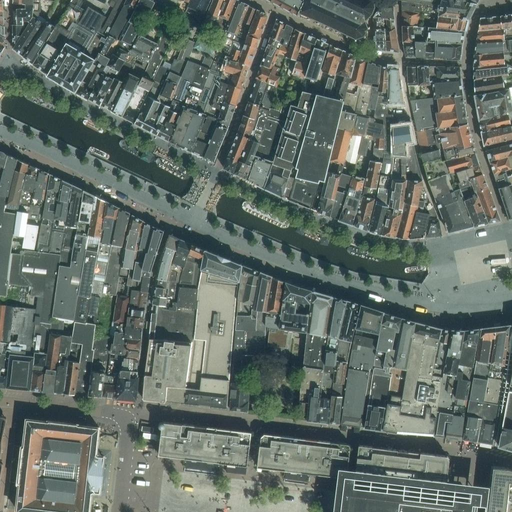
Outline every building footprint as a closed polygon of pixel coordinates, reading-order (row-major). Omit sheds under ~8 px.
[(47,42),(33,64),(46,73),(47,73),(53,63),(55,64),(68,43),(78,49),(81,44),(87,48),(84,52),(95,59),(96,59),(120,13),(126,0),(111,0),(112,0),(116,3),(99,34),(97,33),(106,17),(88,7),(86,11),(76,5),(79,0),(72,0),(59,22),(47,42)] [(78,92),(77,92),(89,99),(91,94),(102,73),(106,65),(119,40),(138,0),(126,0),(120,13),(96,59),(80,88),(78,92)] [(138,0),(119,40),(133,47),(139,35),(140,35),(156,2),(155,1),(155,0),(138,0)] [(155,0),(155,1),(156,2),(173,10),(174,8),(177,0),(155,0)] [(177,0),(174,8),(185,13),(187,7),(189,3),(190,0),(177,0)] [(185,13),(182,20),(192,25),(198,27),(210,0),(191,0),(188,7),(187,7),(185,13)] [(204,21),(202,26),(212,30),(214,26),(224,0),(213,0),(207,14),(205,18),(204,21)] [(224,0),(214,26),(224,30),(234,4),(235,0),(224,0)] [(226,30),(218,48),(229,52),(231,47),(238,32),(242,22),(249,6),(238,0),(226,30)] [(266,0),(280,7),(283,8),(297,16),(298,15),(299,11),(304,0),(266,0)] [(304,0),(299,11),(298,15),(297,16),(299,17),(300,14),(301,15),(307,18),(307,17),(308,18),(307,20),(309,21),(310,19),(317,22),(317,24),(319,25),(319,23),(327,26),(326,28),(328,29),(329,27),(337,31),(336,33),(338,34),(339,32),(346,35),(345,37),(347,38),(348,36),(354,39),(354,41),(357,42),(357,39),(363,37),(365,38),(366,37),(364,35),(367,29),(369,29),(369,27),(367,27),(365,21),(372,14),(374,7),(373,0),(304,0)] [(401,0),(401,1),(402,10),(407,11),(420,13),(437,16),(440,0),(441,0),(447,1),(446,0),(401,0)] [(476,3),(477,3),(463,0),(446,0),(447,1),(441,0),(440,0),(437,16),(468,19),(470,15),(477,3),(476,3)] [(19,8),(13,9),(13,24),(17,24),(22,24),(23,21),(30,21),(33,16),(37,19),(39,16),(39,13),(40,12),(41,4),(40,3),(37,3),(33,3),(33,4),(30,5),(25,4),(25,5),(25,7),(20,7),(20,9),(19,9),(19,8)] [(249,6),(242,22),(251,26),(255,15),(257,10),(249,6)] [(376,12),(373,17),(374,17),(381,17),(381,19),(384,19),(394,19),(393,6),(380,7),(380,12),(376,12)] [(251,26),(247,36),(259,40),(267,17),(267,15),(266,14),(257,10),(255,15),(251,26)] [(402,26),(405,26),(407,26),(417,26),(420,13),(407,11),(402,10),(402,26)] [(511,24),(511,15),(500,16),(501,28),(502,40),(509,40),(509,39),(511,38),(511,24)] [(14,48),(13,49),(23,57),(26,53),(45,24),(47,21),(45,19),(39,16),(37,19),(33,16),(30,21),(23,32),(22,34),(15,45),(14,45),(14,48)] [(468,19),(437,16),(436,28),(465,30),(468,19)] [(480,18),(478,31),(501,28),(500,16),(480,18)] [(374,47),(374,49),(386,51),(384,29),(384,19),(381,19),(381,17),(374,17),(374,29),(374,30),(374,47)] [(394,19),(384,19),(384,29),(390,29),(395,28),(394,19)] [(27,53),(24,57),(33,64),(47,42),(59,22),(56,20),(53,25),(48,22),(47,21),(27,53)] [(141,78),(123,116),(134,122),(147,95),(150,88),(153,81),(159,67),(174,34),(177,28),(174,27),(176,24),(168,20),(157,44),(149,63),(148,63),(141,78)] [(178,25),(177,27),(189,32),(192,25),(182,20),(181,20),(178,25)] [(277,20),(271,38),(279,42),(286,24),(277,20)] [(13,34),(13,45),(14,45),(15,45),(22,34),(23,32),(30,21),(23,21),(22,24),(17,24),(13,24),(13,34)] [(286,24),(279,42),(287,46),(293,28),(286,24)] [(402,26),(403,36),(403,42),(403,44),(415,44),(415,42),(414,34),(421,34),(421,31),(427,31),(427,27),(421,26),(421,27),(417,27),(417,26),(407,26),(405,26),(402,26)] [(436,28),(427,27),(427,31),(426,42),(462,44),(463,43),(462,43),(464,35),(464,34),(464,32),(465,32),(465,31),(435,28),(436,28)] [(390,29),(384,29),(386,51),(399,52),(397,39),(395,31),(395,28),(390,29)] [(478,31),(476,42),(502,40),(501,28),(478,31)] [(289,47),(286,57),(292,59),(289,69),(286,77),(290,78),(292,74),(293,70),(304,33),(295,29),(289,47)] [(293,70),(292,74),(300,77),(305,78),(317,39),(304,33),(293,70)] [(89,99),(100,105),(101,104),(103,100),(115,78),(118,71),(119,72),(125,61),(133,65),(134,63),(135,63),(136,59),(142,62),(143,61),(148,63),(149,63),(157,44),(140,35),(139,35),(133,47),(119,40),(106,65),(102,73),(91,94),(89,99)] [(243,41),(241,43),(244,44),(256,49),(259,40),(247,36),(245,42),(243,41)] [(271,38),(265,54),(271,56),(275,50),(278,52),(278,53),(280,54),(278,58),(281,59),(281,58),(283,59),(284,56),(286,56),(286,57),(289,47),(287,46),(279,42),(271,38)] [(317,39),(306,77),(317,80),(320,70),(328,44),(317,39)] [(511,39),(509,40),(502,40),(503,52),(503,55),(511,54),(511,39)] [(148,95),(135,123),(157,134),(169,109),(173,101),(171,100),(188,60),(195,43),(189,40),(180,61),(179,61),(178,63),(176,62),(171,73),(160,68),(155,79),(155,80),(151,88),(150,88),(147,95),(148,95)] [(502,40),(476,42),(475,54),(503,52),(502,40)] [(416,57),(425,58),(426,42),(415,42),(415,44),(416,52),(416,57)] [(435,54),(436,43),(426,42),(425,58),(435,59),(435,54)] [(49,75),(48,75),(56,80),(68,87),(75,91),(76,91),(78,87),(95,59),(84,52),(87,48),(81,44),(78,49),(68,43),(55,64),(51,71),(49,75)] [(462,45),(436,43),(435,54),(435,59),(452,60),(460,60),(460,59),(461,49),(462,49),(462,48),(461,48),(462,46),(462,45)] [(229,52),(227,59),(237,62),(249,66),(250,67),(252,60),(256,49),(244,44),(242,51),(231,47),(229,52)] [(416,52),(415,44),(403,44),(403,46),(406,57),(416,57),(416,52)] [(320,76),(328,78),(323,96),(328,97),(335,74),(341,55),(343,51),(330,45),(321,71),(320,76)] [(261,65),(266,67),(272,69),(273,67),(276,57),(278,58),(280,54),(278,53),(278,52),(275,50),(271,56),(265,54),(261,65)] [(180,113),(169,140),(180,146),(195,109),(210,69),(201,65),(205,56),(192,51),(188,60),(171,100),(173,101),(169,109),(179,113),(180,113)] [(356,57),(350,54),(343,51),(341,55),(335,74),(344,76),(342,82),(337,99),(344,101),(347,89),(350,78),(356,57)] [(503,52),(475,54),(474,67),(504,64),(503,55),(503,52)] [(367,61),(356,57),(343,103),(341,110),(354,113),(358,95),(367,61)] [(227,59),(223,70),(233,74),(245,78),(249,66),(237,62),(227,59)] [(195,109),(181,146),(191,151),(207,114),(219,81),(220,81),(222,74),(222,73),(216,71),(219,63),(213,60),(210,69),(195,109)] [(112,111),(111,111),(123,116),(141,78),(148,63),(143,61),(142,62),(140,66),(135,63),(134,63),(133,65),(129,73),(112,111)] [(366,115),(367,109),(372,87),(371,86),(372,83),(373,83),(378,84),(381,66),(367,61),(358,95),(354,113),(366,115)] [(501,76),(505,76),(508,75),(506,65),(506,64),(474,67),(474,80),(501,76)] [(261,65),(256,78),(267,83),(277,86),(280,76),(275,75),(276,71),(277,68),(273,67),(272,69),(266,67),(261,65)] [(393,127),(393,122),(393,116),(393,115),(392,115),(387,115),(388,104),(388,67),(381,66),(378,84),(373,83),(372,87),(367,109),(375,110),(373,118),(375,118),(384,120),(384,124),(386,139),(393,139),(393,127)] [(408,83),(418,82),(417,72),(417,67),(407,66),(408,83)] [(388,104),(396,104),(404,104),(404,103),(401,80),(399,69),(388,67),(388,104)] [(418,82),(408,83),(408,86),(409,86),(418,86),(429,85),(432,85),(431,81),(429,81),(428,72),(428,67),(417,67),(417,72),(418,82)] [(431,81),(437,81),(437,67),(428,67),(428,72),(429,81),(431,81)] [(437,67),(437,81),(460,79),(460,67),(437,67)] [(231,80),(229,84),(241,89),(242,88),(242,87),(243,85),(243,84),(244,82),(245,80),(245,79),(245,78),(233,74),(231,80)] [(475,94),(504,89),(501,76),(474,80),(475,94)] [(100,105),(112,111),(114,104),(125,82),(123,82),(117,78),(115,78),(103,100),(101,104),(100,105)] [(256,78),(248,102),(258,104),(259,105),(259,104),(260,102),(263,103),(263,104),(262,107),(269,109),(270,108),(271,104),(273,97),(277,86),(267,83),(256,78)] [(460,79),(437,81),(431,81),(432,85),(434,98),(434,99),(437,98),(457,96),(462,95),(460,79)] [(207,114),(191,151),(202,156),(203,156),(205,152),(215,124),(223,101),(229,85),(226,83),(220,81),(219,81),(207,114)] [(229,85),(223,101),(234,104),(236,105),(236,104),(241,89),(229,84),(229,85)] [(475,94),(479,119),(511,112),(511,102),(509,88),(504,89),(475,94)] [(283,126),(272,164),(284,168),(282,175),(289,177),(283,197),(289,200),(296,176),(290,174),(292,167),(294,160),(297,161),(303,139),(305,130),(307,124),(311,112),(311,111),(315,96),(301,92),(297,106),(292,104),(290,104),(284,126),(283,126)] [(57,112),(59,110),(59,107),(57,105),(31,93),(27,93),(23,94),(25,97),(28,100),(54,112),(57,112)] [(296,176),(289,200),(311,208),(318,186),(319,180),(325,182),(330,161),(338,128),(339,121),(340,119),(341,110),(343,103),(344,101),(328,97),(323,96),(316,94),(315,96),(313,104),(311,111),(311,112),(307,124),(305,130),(303,139),(297,161),(294,160),(292,167),(298,169),(296,176)] [(435,112),(438,128),(467,124),(462,95),(457,96),(437,98),(437,104),(438,112),(435,112)] [(427,129),(438,128),(435,112),(438,112),(437,104),(437,98),(434,99),(434,98),(410,100),(410,101),(417,131),(427,130),(427,129)] [(222,104),(215,124),(223,127),(228,129),(232,116),(236,105),(234,104),(223,101),(222,104)] [(234,173),(246,179),(255,155),(269,110),(269,109),(262,107),(263,104),(263,103),(260,102),(259,104),(259,105),(258,107),(254,119),(249,137),(236,169),(234,173)] [(248,104),(244,115),(254,119),(258,107),(259,105),(258,104),(248,102),(248,104)] [(246,179),(264,188),(270,171),(272,164),(283,126),(284,126),(290,104),(283,102),(282,104),(280,111),(270,108),(269,109),(269,110),(255,155),(246,179)] [(169,109),(157,134),(168,140),(179,113),(169,109)] [(343,162),(350,135),(351,135),(361,138),(362,138),(363,133),(365,133),(370,117),(355,114),(355,113),(354,113),(341,110),(340,119),(339,121),(338,128),(330,161),(325,182),(323,187),(317,211),(330,216),(337,190),(338,185),(340,175),(343,163),(343,162)] [(510,126),(511,125),(511,112),(479,119),(482,131),(510,125),(510,126)] [(238,133),(249,137),(254,119),(244,115),(238,133)] [(362,138),(358,154),(366,156),(369,139),(374,140),(374,139),(386,140),(386,139),(384,124),(374,122),(375,118),(373,118),(370,117),(365,133),(363,133),(362,138)] [(203,156),(202,156),(203,156),(202,156),(203,157),(210,160),(213,162),(214,162),(214,161),(215,158),(228,129),(223,127),(215,124),(205,152),(203,156)] [(456,149),(473,144),(467,124),(438,128),(439,134),(441,143),(442,149),(455,146),(456,149)] [(412,141),(409,125),(398,127),(393,127),(394,154),(391,194),(388,206),(389,206),(388,209),(383,229),(382,234),(395,236),(401,212),(403,202),(406,179),(406,172),(405,142),(412,141)] [(511,125),(510,126),(510,125),(482,131),(484,144),(511,137),(511,125)] [(442,149),(441,143),(439,134),(438,128),(427,129),(427,130),(417,131),(421,151),(421,154),(422,154),(426,153),(439,150),(442,149)] [(238,133),(224,168),(234,173),(236,169),(249,137),(238,133)] [(350,135),(343,162),(356,164),(358,154),(362,138),(361,138),(351,135),(350,135)] [(381,234),(388,206),(391,194),(394,154),(393,154),(393,139),(386,139),(386,140),(385,149),(384,154),(383,163),(379,184),(376,203),(369,230),(381,234)] [(374,140),(374,148),(385,149),(386,140),(374,139),(374,140)] [(154,156),(153,154),(126,140),(123,140),(121,140),(120,141),(119,143),(119,145),(120,146),(122,148),(148,162),(151,162),(154,162),(155,160),(155,158),(154,156)] [(410,179),(422,180),(414,151),(412,141),(405,142),(406,172),(410,172),(410,179)] [(511,143),(505,146),(486,151),(490,161),(508,156),(511,155),(511,143)] [(442,160),(445,159),(446,161),(475,152),(473,144),(456,149),(455,146),(440,150),(442,160)] [(426,153),(422,154),(421,154),(425,167),(445,161),(445,160),(442,161),(439,150),(426,153)] [(0,295),(7,296),(7,294),(8,284),(8,281),(7,281),(10,260),(11,254),(12,246),(12,241),(13,238),(14,238),(14,235),(17,214),(5,212),(6,204),(8,195),(0,193),(0,184),(8,155),(0,151),(0,295)] [(475,152),(462,157),(446,161),(445,161),(425,167),(428,180),(441,175),(447,174),(446,174),(449,173),(450,173),(456,171),(456,172),(465,169),(479,165),(479,164),(475,152)] [(18,159),(8,155),(0,184),(0,193),(8,195),(11,182),(12,182),(18,159)] [(508,157),(490,162),(494,174),(495,174),(499,173),(505,171),(511,169),(508,157)] [(188,171),(161,158),(156,158),(154,161),(157,166),(183,179),(187,179),(189,175),(188,171)] [(18,207),(29,164),(18,159),(12,182),(11,182),(8,195),(6,204),(18,207)] [(375,199),(381,162),(370,160),(369,160),(364,188),(363,187),(361,195),(352,224),(367,230),(368,229),(367,229),(375,199)] [(337,190),(330,216),(339,220),(352,178),(345,176),(348,165),(347,164),(343,163),(340,175),(338,185),(337,190)] [(29,164),(18,207),(17,214),(14,235),(24,236),(27,221),(28,218),(32,198),(38,169),(29,164)] [(272,164),(270,171),(282,175),(284,168),(272,164)] [(357,175),(359,165),(356,164),(353,175),(353,176),(352,178),(339,220),(352,224),(361,195),(363,187),(365,178),(357,175)] [(456,172),(451,173),(453,179),(452,179),(454,184),(458,183),(458,182),(460,182),(460,181),(469,178),(483,173),(479,164),(479,165),(457,172),(457,171),(456,172)] [(40,221),(40,220),(48,174),(49,174),(48,174),(38,169),(32,198),(28,218),(40,221)] [(270,171),(264,188),(265,189),(281,196),(283,197),(289,177),(282,175),(270,171)] [(499,173),(495,174),(499,188),(509,219),(511,217),(511,185),(511,184),(509,176),(507,176),(506,172),(505,173),(505,171),(499,173)] [(401,212),(395,236),(410,238),(416,211),(418,206),(421,192),(423,186),(422,180),(410,179),(410,172),(406,172),(406,179),(403,202),(401,212)] [(441,175),(428,180),(435,198),(448,232),(475,226),(464,200),(465,200),(461,191),(459,185),(455,186),(449,173),(446,174),(447,174),(441,175)] [(483,173),(469,178),(472,185),(473,188),(474,192),(476,191),(488,187),(483,173)] [(62,181),(62,180),(51,175),(50,175),(50,177),(43,218),(55,219),(62,181)] [(460,182),(458,182),(458,183),(459,185),(461,191),(473,188),(472,185),(469,178),(460,181),(460,182)] [(66,221),(73,185),(62,180),(62,181),(55,219),(43,218),(42,222),(41,225),(40,233),(37,249),(37,252),(25,251),(24,255),(12,254),(9,281),(9,284),(32,287),(30,296),(38,297),(43,297),(42,303),(40,322),(51,323),(52,315),(59,263),(66,221)] [(84,191),(83,190),(73,185),(66,221),(59,263),(70,265),(72,249),(76,233),(84,191)] [(323,187),(318,186),(311,208),(317,211),(323,187)] [(416,211),(410,238),(422,237),(424,237),(428,219),(429,213),(428,209),(432,208),(423,186),(421,192),(418,206),(416,211)] [(488,187),(476,191),(478,195),(488,223),(501,221),(491,195),(488,187)] [(70,265),(59,263),(52,315),(75,319),(77,303),(78,294),(80,284),(88,235),(95,196),(84,190),(84,191),(76,233),(72,249),(70,265)] [(465,200),(464,200),(475,226),(488,223),(478,195),(465,200)] [(75,319),(74,320),(87,323),(88,315),(94,316),(97,316),(100,298),(90,296),(100,238),(106,202),(106,201),(96,196),(95,196),(88,235),(80,284),(78,294),(77,303),(75,319)] [(288,228),(289,226),(290,223),(289,221),(286,218),(252,203),(247,201),(245,202),(244,203),(242,204),(242,206),(242,208),(243,210),(248,213),(281,228),(285,229),(288,228)] [(118,208),(106,202),(100,238),(90,296),(100,298),(102,298),(102,293),(118,208)] [(131,215),(130,214),(118,208),(102,293),(117,296),(117,294),(118,287),(121,267),(124,247),(132,215),(131,215)] [(428,219),(424,237),(442,235),(439,220),(437,220),(433,208),(432,208),(428,209),(429,213),(428,219)] [(127,286),(127,295),(131,296),(131,289),(134,269),(137,250),(144,221),(132,215),(124,247),(121,267),(118,287),(117,294),(119,294),(122,277),(128,278),(126,285),(127,286)] [(29,248),(34,249),(39,226),(39,223),(27,221),(24,236),(23,241),(22,247),(29,248)] [(134,269),(131,289),(139,291),(142,275),(143,269),(154,227),(153,226),(144,222),(144,221),(137,250),(134,269)] [(328,245),(329,243),(330,242),(330,241),(329,240),(325,237),(303,227),(299,226),(298,226),(297,226),(296,228),(295,229),(295,230),(296,231),(300,234),(322,244),(326,246),(327,246),(328,245)] [(146,270),(151,272),(163,233),(164,231),(154,227),(143,269),(146,270)] [(156,278),(155,287),(167,288),(168,283),(170,273),(180,239),(170,234),(165,246),(163,251),(162,257),(159,266),(156,278)] [(153,304),(152,307),(157,307),(165,308),(165,310),(175,311),(176,306),(180,278),(182,270),(183,269),(192,244),(191,244),(181,239),(180,239),(170,273),(168,283),(167,288),(166,296),(165,306),(158,305),(153,304)] [(152,307),(151,321),(156,321),(195,326),(197,309),(198,302),(197,301),(196,301),(205,250),(204,250),(196,246),(192,244),(183,269),(182,270),(180,278),(176,306),(175,311),(165,310),(165,308),(157,307),(152,307)] [(191,342),(186,387),(167,386),(166,402),(180,403),(199,405),(227,409),(231,370),(237,290),(239,283),(242,265),(241,265),(242,265),(206,250),(202,272),(197,301),(198,302),(193,339),(192,339),(191,342)] [(237,308),(237,316),(251,317),(252,312),(254,312),(254,309),(253,309),(260,272),(244,265),(244,266),(243,266),(239,293),(237,308)] [(142,275),(139,291),(148,292),(150,277),(151,272),(146,270),(143,269),(142,275)] [(237,316),(233,357),(244,358),(244,356),(261,357),(265,357),(265,346),(266,331),(265,331),(265,330),(265,327),(265,326),(266,316),(266,311),(266,304),(271,276),(261,272),(254,309),(254,312),(252,312),(251,317),(237,316)] [(265,326),(265,327),(269,327),(278,328),(285,282),(272,277),(267,304),(266,311),(266,312),(266,316),(265,326)] [(269,327),(267,346),(275,348),(286,350),(289,330),(304,332),(306,332),(308,333),(311,310),(314,292),(314,291),(310,290),(298,287),(286,282),(279,328),(278,328),(269,327)] [(167,288),(155,287),(154,294),(166,296),(167,288)] [(131,296),(129,307),(140,308),(145,309),(148,292),(139,291),(131,289),(131,296)] [(306,332),(303,369),(323,371),(326,349),(328,335),(335,298),(332,297),(332,296),(314,291),(314,292),(311,310),(308,333),(306,332)] [(119,294),(117,294),(117,296),(112,322),(120,323),(126,324),(127,316),(128,312),(129,307),(131,296),(127,295),(119,294)] [(166,296),(154,294),(153,304),(158,305),(165,306),(166,296)] [(323,371),(334,373),(335,360),(337,350),(338,338),(347,301),(335,298),(328,335),(326,349),(323,371)] [(335,360),(334,373),(333,381),(344,383),(345,373),(347,362),(352,340),(356,321),(360,305),(347,301),(338,338),(337,350),(335,360)] [(373,367),(376,349),(384,313),(362,306),(361,307),(352,346),(350,360),(350,363),(373,367)] [(128,312),(127,316),(131,316),(139,317),(144,318),(144,317),(145,309),(140,308),(129,307),(128,312)] [(376,349),(373,367),(372,374),(391,377),(391,374),(389,374),(390,367),(392,367),(400,329),(402,318),(384,313),(376,349)] [(127,316),(126,324),(126,326),(137,328),(142,328),(144,318),(139,317),(131,316),(127,316)] [(392,367),(390,367),(389,374),(391,374),(391,377),(389,390),(389,394),(391,395),(402,397),(403,389),(407,370),(406,370),(415,322),(402,318),(392,367)] [(74,394),(85,395),(88,395),(89,390),(94,349),(96,335),(97,335),(98,325),(95,324),(87,323),(74,320),(74,326),(72,337),(71,342),(82,344),(75,389),(74,394)] [(156,321),(154,339),(191,342),(192,339),(193,339),(195,326),(156,321)] [(51,324),(38,322),(35,322),(32,344),(34,344),(33,353),(34,353),(34,356),(31,390),(43,391),(43,386),(45,372),(50,333),(51,324)] [(415,322),(407,370),(403,389),(402,397),(391,395),(390,403),(388,402),(387,407),(384,425),(383,430),(396,432),(433,435),(434,430),(443,377),(442,377),(432,375),(433,368),(435,363),(439,341),(442,329),(415,322)] [(136,338),(141,339),(142,328),(137,328),(126,326),(126,324),(120,323),(120,326),(114,325),(113,333),(125,334),(124,337),(136,338)] [(484,402),(494,404),(499,405),(503,379),(502,379),(504,365),(505,365),(508,341),(508,338),(510,325),(496,327),(484,402)] [(484,402),(496,327),(481,329),(476,360),(473,378),(470,400),(484,402)] [(451,330),(442,329),(439,341),(435,363),(440,364),(439,370),(433,368),(432,375),(442,377),(443,373),(451,330)] [(465,330),(465,331),(456,375),(456,379),(451,378),(452,375),(443,373),(442,377),(443,377),(434,430),(433,435),(445,437),(447,422),(451,423),(453,415),(464,416),(466,407),(467,399),(473,366),(479,329),(478,329),(465,330)] [(456,375),(465,331),(464,331),(451,330),(443,373),(452,375),(456,375)] [(62,335),(50,333),(45,372),(43,386),(43,391),(54,392),(55,387),(56,374),(57,374),(62,335)] [(115,355),(122,356),(122,355),(125,355),(126,348),(135,349),(140,349),(141,339),(136,338),(124,337),(125,334),(113,333),(113,335),(110,353),(111,353),(111,354),(115,355)] [(64,393),(71,342),(72,337),(62,335),(57,374),(56,374),(55,387),(54,392),(64,393)] [(105,371),(105,369),(106,369),(110,337),(97,335),(96,335),(94,349),(89,390),(88,395),(89,395),(98,396),(102,396),(103,391),(104,383),(104,380),(105,377),(105,372),(105,371)] [(166,402),(167,386),(186,387),(191,342),(154,339),(149,338),(146,358),(145,374),(144,375),(145,376),(144,386),(143,386),(144,387),(143,397),(142,398),(144,400),(145,399),(151,400),(152,401),(153,400),(159,400),(160,401),(161,400),(164,401),(165,402),(166,402)] [(71,342),(64,393),(74,394),(75,389),(82,344),(71,342)] [(126,348),(125,355),(125,358),(134,359),(139,359),(140,349),(135,349),(126,348)] [(0,374),(7,375),(9,354),(0,352),(0,374)] [(6,388),(31,390),(34,356),(10,354),(6,388)] [(122,357),(121,360),(121,364),(121,369),(138,371),(139,359),(134,359),(125,358),(122,357)] [(231,404),(230,409),(248,412),(248,407),(250,383),(250,368),(243,367),(244,358),(233,357),(233,367),(234,368),(232,382),(231,404)] [(373,367),(350,363),(348,370),(342,417),(341,424),(344,425),(360,427),(370,369),(371,368),(371,367),(373,367)] [(121,369),(121,364),(119,364),(118,369),(114,369),(114,368),(114,366),(108,365),(107,377),(117,378),(117,380),(120,380),(119,385),(118,393),(118,398),(135,399),(138,371),(121,369)] [(372,374),(373,367),(371,367),(371,368),(370,369),(360,427),(365,428),(372,383),(372,374)] [(323,371),(303,369),(299,414),(298,418),(298,419),(317,422),(318,421),(323,371)] [(329,423),(332,393),(333,381),(334,373),(323,371),(318,421),(329,423)] [(389,390),(391,377),(372,374),(372,383),(365,428),(381,430),(381,425),(385,406),(387,407),(388,402),(389,394),(389,390)] [(102,396),(103,396),(104,396),(117,398),(118,398),(118,393),(119,385),(120,380),(117,380),(117,378),(107,377),(105,377),(104,380),(104,383),(103,391),(102,396)] [(344,383),(333,381),(332,393),(343,394),(344,383)] [(511,390),(509,390),(508,392),(509,392),(503,426),(502,426),(502,429),(499,446),(511,449),(511,390)] [(343,394),(332,393),(329,423),(339,424),(343,394)] [(496,426),(499,405),(494,404),(484,402),(470,400),(467,416),(481,418),(481,422),(477,442),(493,444),(495,428),(496,426)] [(461,439),(464,416),(453,415),(451,423),(447,422),(445,437),(461,439)] [(478,437),(481,422),(481,418),(467,416),(464,439),(477,442),(478,437)] [(20,483),(18,494),(17,502),(16,511),(26,511),(89,511),(91,498),(92,492),(93,492),(100,493),(103,474),(105,456),(97,455),(96,455),(97,448),(99,427),(78,425),(78,424),(49,420),(48,421),(27,419),(24,446),(19,445),(13,444),(13,445),(13,446),(9,477),(9,481),(9,482),(15,483),(20,483)] [(158,455),(178,457),(184,458),(220,462),(227,463),(247,465),(251,432),(231,430),(206,427),(195,425),(162,422),(162,423),(158,455)] [(347,477),(350,448),(350,447),(350,446),(350,445),(349,445),(349,444),(348,444),(347,444),(318,440),(306,439),(264,434),(261,437),(257,467),(347,477)] [(359,479),(375,481),(444,489),(446,489),(449,459),(447,456),(435,454),(421,453),(408,451),(373,447),(359,445),(355,474),(359,479)] [(511,511),(511,469),(507,468),(493,467),(489,506),(487,511),(511,511)] [(443,500),(444,489),(375,481),(374,492),(364,491),(361,511),(475,511),(476,504),(443,500)]
